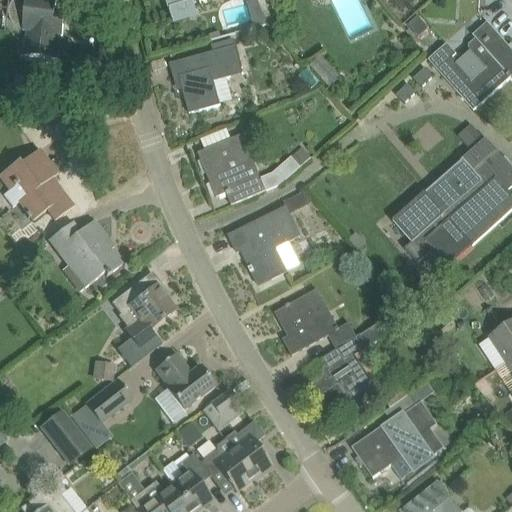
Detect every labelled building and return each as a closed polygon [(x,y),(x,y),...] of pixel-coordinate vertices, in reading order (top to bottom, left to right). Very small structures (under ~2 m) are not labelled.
[(23,0),(17,12),(20,26),(24,27),(24,32),(28,33),(25,57),(59,60),(59,59),(57,59),(60,36),(64,37),(66,14),(57,13),(58,0),(27,0),(28,0),(27,0),(23,0)] [(166,0),(174,23),(198,15),(194,2),(200,0),(166,0)] [(275,3),(273,0),(259,0),(263,9),(275,3)] [(419,39),(427,32),(427,28),(418,18),(408,26),(419,39)] [(429,61),(474,112),(511,79),(511,49),(490,24),(475,37),(488,51),(477,61),(485,70),(474,80),(453,57),(457,54),(449,44),(444,48),(429,61)] [(243,41),(255,38),(253,30),(241,34),(243,41)] [(220,33),(210,36),(212,41),(222,38),(220,33)] [(180,79),(190,115),(221,106),(221,105),(234,101),(227,78),(244,73),(236,47),(171,65),(175,81),(180,79)] [(341,78),(322,54),(311,64),(330,87),(341,78)] [(420,74),(428,83),(434,77),(426,69),(420,74)] [(422,88),(428,83),(420,74),(414,80),(422,88)] [(42,77),(28,76),(27,89),(41,90),(42,77)] [(403,91),(411,99),(417,94),(408,85),(403,91)] [(403,91),(397,96),(405,105),(411,99),(403,91)] [(511,188),(511,169),(503,160),(486,140),(485,141),(479,134),(467,145),(474,153),(464,162),(427,194),(427,193),(394,222),(413,244),(406,250),(419,265),(435,251),(450,267),(511,211),(511,195),(508,191),(511,188)] [(244,136),(199,154),(217,199),(227,195),(232,207),(279,187),(312,159),(303,149),(274,174),(262,179),(244,136)] [(58,175),(39,151),(22,165),(18,161),(0,174),(0,178),(10,191),(4,196),(12,207),(18,203),(32,221),(46,210),(55,222),(74,208),(52,180),(58,175)] [(300,236),(287,209),(230,237),(238,254),(242,252),(259,287),(291,272),(278,248),(300,236)] [(72,224),(48,243),(84,288),(106,272),(109,277),(122,267),(104,244),(108,241),(94,223),(80,234),(72,224)] [(356,234),(348,241),(359,254),(367,246),(356,234)] [(0,277),(0,279),(5,286),(14,279),(9,271),(0,277)] [(156,339),(151,331),(175,312),(157,287),(139,301),(132,292),(112,307),(129,327),(124,331),(140,351),(156,339)] [(284,341),(293,357),(331,337),(337,349),(358,337),(350,324),(337,331),(335,328),(338,326),(319,291),(276,314),(289,338),(284,341)] [(430,326),(437,336),(454,322),(447,312),(430,326)] [(326,360),(333,372),(312,385),(321,398),(320,399),(334,421),(353,409),(356,412),(382,394),(359,359),(370,351),(368,349),(390,335),(382,323),(361,338),(326,360)] [(507,365),(508,367),(511,364),(511,325),(490,340),(507,365)] [(191,374),(177,355),(157,370),(171,388),(168,390),(184,411),(216,388),(200,368),(191,374)] [(92,380),(113,383),(115,366),(94,363),(92,380)] [(511,364),(508,367),(511,372),(511,391),(511,392),(511,411),(503,417),(509,428),(511,425),(511,364)] [(85,405),(86,406),(100,424),(101,425),(133,400),(117,380),(113,383),(85,405)] [(391,409),(408,398),(401,388),(384,399),(391,409)] [(221,417),(239,403),(230,392),(212,406),(221,417)] [(374,479),(393,466),(402,481),(413,473),(414,474),(436,458),(435,456),(445,449),(432,430),(438,425),(423,403),(416,408),(415,406),(385,427),(353,449),(374,479)] [(71,467),(91,452),(62,416),(42,431),(71,467)] [(232,451),(255,481),(273,467),(256,444),(265,438),(254,423),(237,436),(234,433),(225,440),(233,451),(232,451)] [(185,444),(200,433),(192,424),(178,434),(185,444)] [(161,454),(157,449),(157,448),(150,453),(155,459),(161,454)] [(255,481),(232,451),(222,459),(217,453),(199,467),(211,482),(221,474),(237,494),(255,481)] [(100,465),(93,455),(87,460),(94,470),(100,465)] [(169,484),(191,511),(199,511),(213,502),(203,489),(211,482),(199,467),(192,457),(177,469),(173,464),(163,472),(171,482),(169,484)] [(117,475),(122,482),(122,481),(130,476),(132,474),(127,468),(117,475)] [(66,493),(57,481),(41,494),(50,505),(40,511),(72,511),(61,497),(66,493)] [(191,511),(169,484),(161,491),(156,483),(131,502),(138,511),(191,511)] [(462,511),(440,483),(402,511),(462,511)]
